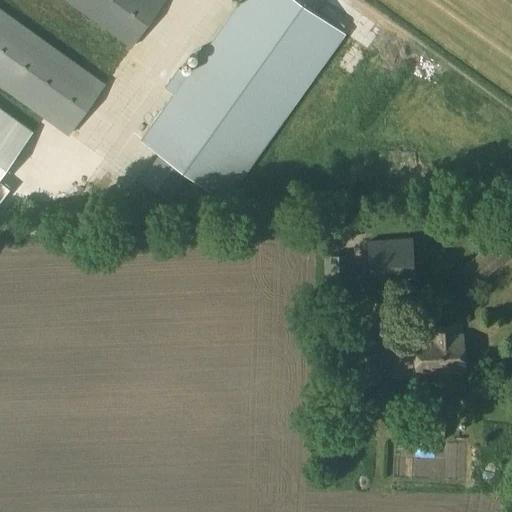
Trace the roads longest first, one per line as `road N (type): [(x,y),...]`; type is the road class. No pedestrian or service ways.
road 1 (track): [(0,229),(332,221)]
road 2 (track): [(511,121),(403,45)]
